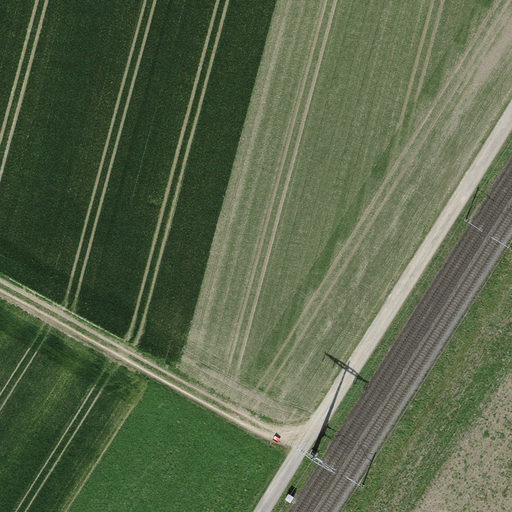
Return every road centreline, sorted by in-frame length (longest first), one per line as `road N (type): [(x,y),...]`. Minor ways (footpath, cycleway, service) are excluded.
road 1 (track): [(261,511),(511,115)]
road 2 (track): [(300,449),(0,285)]
